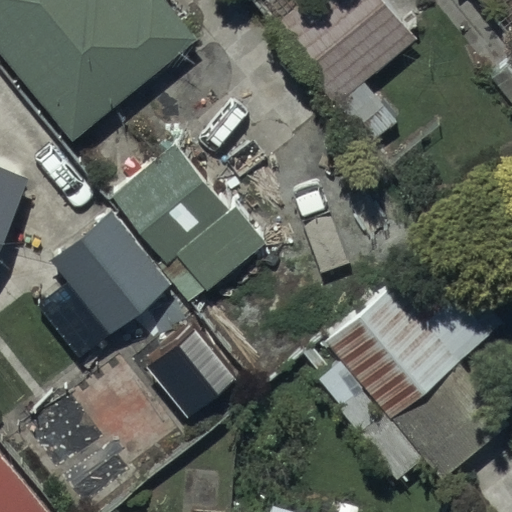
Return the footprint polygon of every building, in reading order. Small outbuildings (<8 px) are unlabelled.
[(0,0),(0,42),(69,126),(194,28),(171,0),(0,0)] [(361,71),(415,27),(393,0),(281,0),(268,11),(367,135),(395,112),(361,71)] [(511,41),(487,61),(511,94),(511,41)] [(227,199),(173,132),(110,185),(164,250),(158,255),(188,292),(263,230),(233,194),(227,199)] [(0,221),(24,164),(0,153),(0,221)] [(378,155),(341,181),(371,222),(408,195),(378,155)] [(196,308),(110,198),(49,250),(66,270),(35,297),(80,349),(140,297),(170,331),(196,308)] [(361,246),(324,277),(347,305),(302,344),(319,364),(316,367),(338,393),(334,395),(396,470),(422,449),(438,468),(507,410),(455,349),(500,312),(434,233),(385,274),(361,246)] [(0,511),(55,511),(0,443),(0,511)] [(341,511),(240,484),(232,511),(341,511)]
